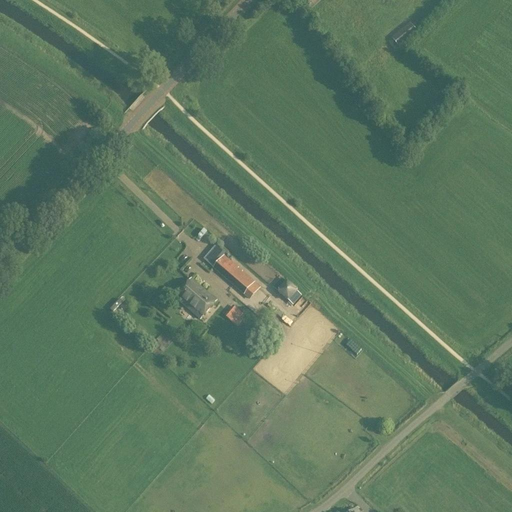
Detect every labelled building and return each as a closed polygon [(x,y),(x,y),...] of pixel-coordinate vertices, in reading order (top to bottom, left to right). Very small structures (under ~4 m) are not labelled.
[(399,49),(417,34),(410,24),(391,39),(399,49)] [(212,269),(243,296),(255,283),(242,272),(242,273),(238,270),(238,269),(224,256),(212,269)] [(293,306),(301,296),(281,279),(273,289),(277,292),(277,293),(288,303),(288,302),(293,306)] [(175,299),(200,320),(215,302),(191,281),(175,299)] [(242,316),(232,307),(224,317),(234,325),(242,316)] [(159,356),(174,340),(165,332),(150,348),(159,356)]
